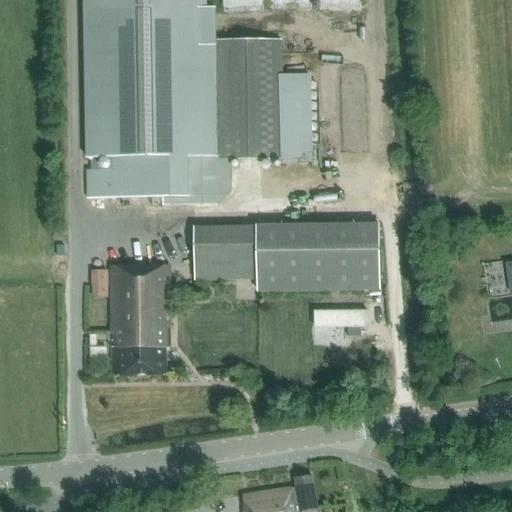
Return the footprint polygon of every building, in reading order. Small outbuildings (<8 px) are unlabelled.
[(92,161),(92,170),(87,170),(88,197),(162,195),(162,204),(216,203),(231,188),(230,158),(283,157),(281,37),(213,38),(212,7),(205,7),(204,0),(83,0),(87,161),(92,161)] [(257,227),(194,229),(195,281),(258,280),(258,291),(380,290),(379,225),(257,227)] [(168,267),(111,268),(113,376),(165,375),(164,349),(169,349),(168,267)] [(97,286),(93,286),(93,299),(108,298),(108,271),(97,271),(97,286)] [(368,311),(315,312),(315,328),(348,327),(349,336),(362,336),(362,327),(368,327),(368,311)] [(295,479),(296,488),(244,496),(246,511),(243,511),(301,511),(317,509),(312,476),(295,479)]
